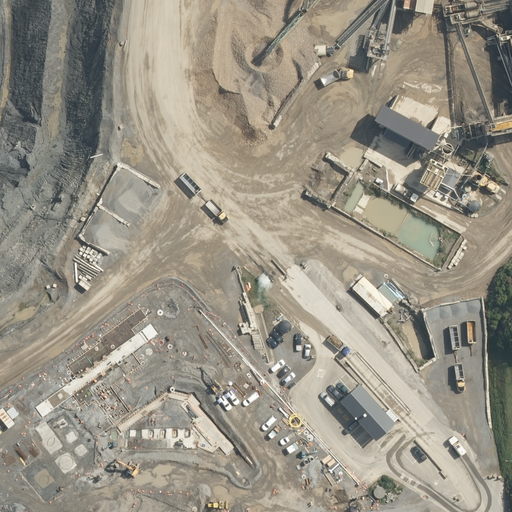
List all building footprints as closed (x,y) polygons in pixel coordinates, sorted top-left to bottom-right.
[(429,15),(431,0),(403,0),(402,8),(412,10),(412,12),(429,15)] [(386,52),(364,46),(361,58),(382,64),(386,52)] [(81,145),(71,139),(59,159),(69,165),(81,145)] [(458,178),(441,168),(430,188),(447,198),(458,178)] [(114,169),(99,199),(114,206),(128,176),(114,169)] [(61,176),(53,171),(39,192),(47,198),(61,176)] [(472,186),(467,194),(481,203),(487,194),(472,186)] [(473,216),(480,205),(460,193),(451,208),(460,214),(463,210),(473,216)] [(493,209),(482,204),(478,213),(488,218),(493,209)] [(169,343),(159,367),(186,379),(197,354),(169,343)] [(160,391),(147,368),(140,372),(153,395),(160,391)] [(374,440),(394,423),(359,383),(339,400),(374,440)] [(46,443),(45,454),(66,456),(66,444),(46,443)] [(232,456),(217,464),(226,480),(241,472),(232,456)] [(224,491),(208,468),(194,478),(210,501),(224,491)] [(93,511),(81,469),(69,473),(80,511),(93,511)] [(163,484),(157,474),(119,498),(126,508),(163,484)] [(176,511),(169,501),(151,511),(176,511)]
